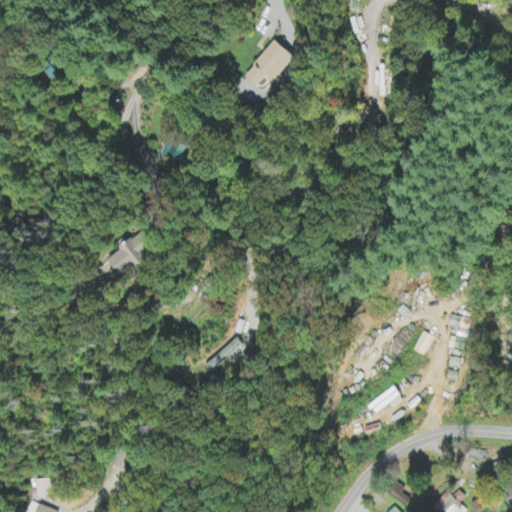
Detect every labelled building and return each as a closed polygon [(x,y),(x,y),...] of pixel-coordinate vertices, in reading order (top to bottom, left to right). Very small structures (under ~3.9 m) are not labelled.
[(299,58),(277,42),(250,80),(263,88),(270,78),(280,85),(299,58)] [(114,262),(126,276),(140,265),(145,271),(155,263),(149,255),(161,246),(150,233),(114,262)] [(451,329),(470,333),(472,322),(453,318),(451,329)] [(213,373),(247,349),(242,341),(207,365),(213,373)] [(40,501),(53,499),(50,480),(37,482),(40,501)] [(435,507),(439,511),(465,511),(449,494),(435,507)]
